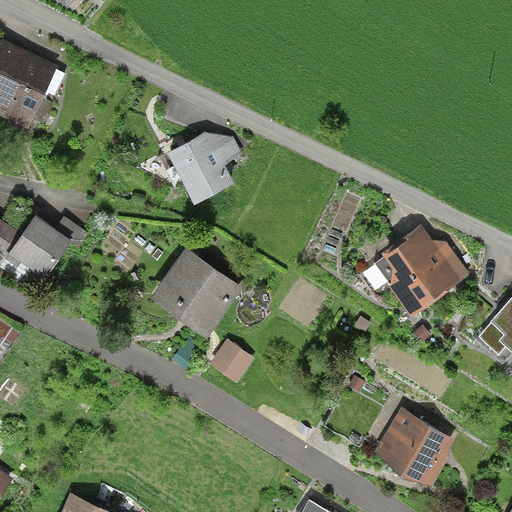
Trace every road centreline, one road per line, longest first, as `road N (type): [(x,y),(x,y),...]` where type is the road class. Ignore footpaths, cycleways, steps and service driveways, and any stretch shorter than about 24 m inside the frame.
road 1 (residential): [(5,0),(511,245)]
road 2 (residential): [(0,299),(186,381),(386,511)]
